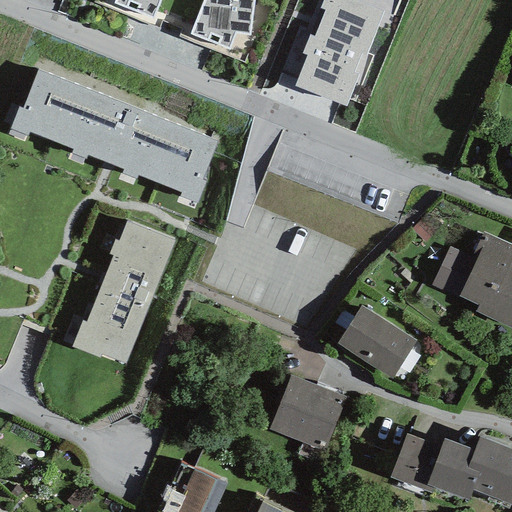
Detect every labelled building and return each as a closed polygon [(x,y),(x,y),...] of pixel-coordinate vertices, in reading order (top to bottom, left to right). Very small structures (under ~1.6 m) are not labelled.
[(115,0),(114,3),(156,18),(162,0),(115,0)] [(255,0),(202,0),(187,40),(245,63),(253,37),(250,36),(255,0)] [(294,85),(346,106),(349,100),(354,102),(373,57),(366,54),(378,25),(387,29),(398,0),(322,0),(319,8),(325,10),(314,36),(309,34),(301,53),(307,55),(294,85)] [(218,144),(36,69),(20,107),(17,106),(7,130),(26,138),(29,132),(72,150),(71,154),(86,160),(87,156),(102,163),(100,167),(112,172),(114,167),(123,171),(122,174),(135,180),(137,175),(181,193),(179,198),(197,205),(206,184),(202,182),(218,144)] [(174,242),(126,223),(118,242),(114,241),(108,255),(112,257),(86,323),(82,321),(71,348),(100,360),(102,356),(125,365),(174,242)] [(511,244),(482,231),(471,255),(477,258),(459,297),(478,306),(475,312),(511,328),(511,255),(511,244)] [(459,297),(477,258),(471,255),(449,245),(431,285),(459,297)] [(416,341),(360,306),(337,344),(393,379),(416,341)] [(346,398),(290,375),(268,428),(324,451),(346,398)] [(467,468),(474,450),(443,439),(440,447),(405,434),(389,478),(432,494),(435,487),(469,500),(472,490),(479,473),(467,468)] [(511,449),(479,437),(474,450),(467,468),(479,473),(472,490),(511,504),(511,449)] [(216,480),(180,463),(156,511),(213,511),(227,485),(216,480)] [(284,511),(262,502),(257,511),(284,511)]
